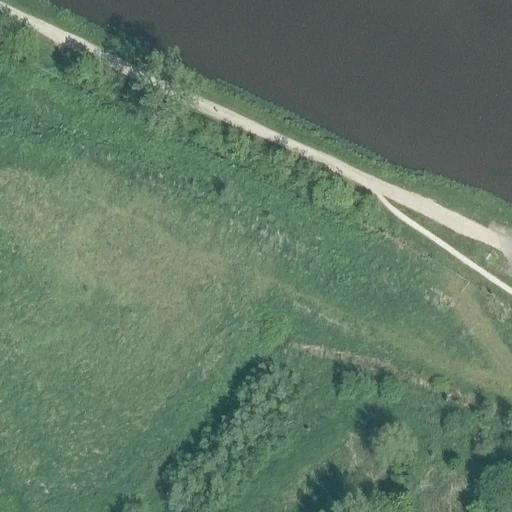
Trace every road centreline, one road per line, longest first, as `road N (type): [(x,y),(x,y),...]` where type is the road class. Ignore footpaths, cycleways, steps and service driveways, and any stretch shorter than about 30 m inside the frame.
road 1 (track): [(0,8),(511,251)]
road 2 (track): [(511,372),(448,274),(443,216)]
